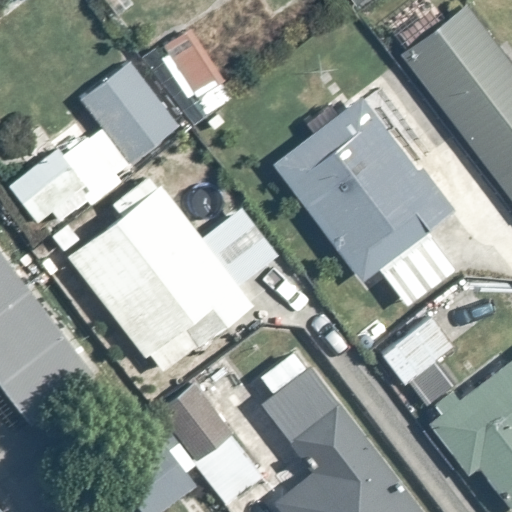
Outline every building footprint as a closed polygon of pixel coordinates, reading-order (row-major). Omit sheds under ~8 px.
[(356,0),(363,8),(373,0),(356,0)] [(511,67),(465,5),(398,55),(511,206),(511,67)] [(175,122),(126,58),(75,97),(124,161),(175,122)] [(361,98),(270,165),(358,284),(453,214),(420,168),(415,171),(361,98)] [(85,182),(58,143),(2,182),(30,221),(85,182)] [(120,217),(65,258),(142,360),(181,331),(195,350),(251,308),(151,176),(112,206),(120,217)] [(92,379),(0,257),(0,391),(28,428),(92,379)] [(452,341),(427,310),(374,352),(399,384),(452,341)] [(511,511),(511,360),(426,425),(466,478),(477,470),(508,511),(511,511)] [(187,377),(145,410),(220,503),(261,470),(187,377)] [(417,511),(337,405),(288,442),(311,473),(271,503),(277,511),(417,511)] [(153,511),(192,484),(156,435),(106,471),(135,511),(153,511)]
